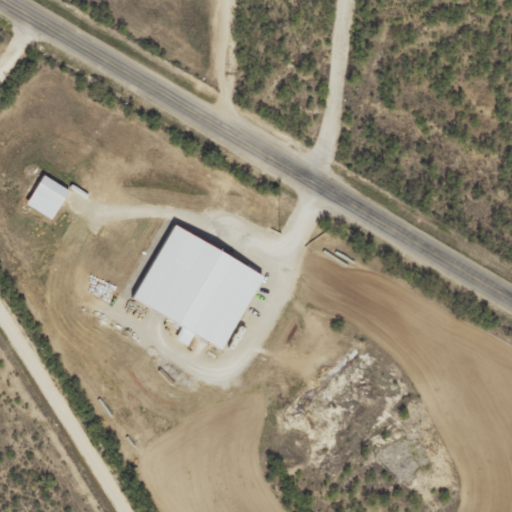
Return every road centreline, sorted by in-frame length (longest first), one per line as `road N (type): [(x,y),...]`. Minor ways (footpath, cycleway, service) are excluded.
road 1 (primary): [(511,321),(0,20)]
road 2 (residential): [(0,354),(24,34)]
road 3 (residential): [(217,148),(217,0)]
